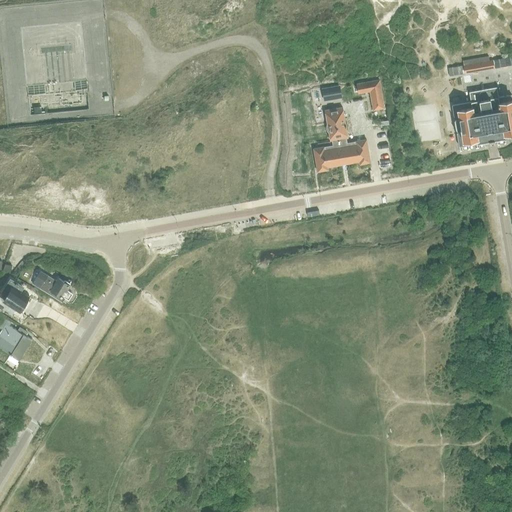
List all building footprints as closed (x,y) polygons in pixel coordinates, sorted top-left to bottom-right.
[(495,68),(494,64),(493,60),(482,62),(481,58),(463,62),(465,73),(495,68)] [(357,84),(352,85),(354,94),(358,93),(358,94),(369,92),(373,110),(385,108),(380,79),(357,83),(357,84)] [(27,85),(30,116),(89,111),(86,80),(27,85)] [(339,87),(323,90),(325,100),(340,97),(339,87)] [(511,95),(498,97),(497,87),(469,92),(470,95),(467,96),(468,99),(470,98),(471,102),(451,105),(459,147),(478,143),(478,144),(511,137),(511,95)] [(325,112),(313,115),(315,123),(326,121),(327,123),(326,124),(326,126),(326,127),(326,129),(327,130),(327,131),(328,133),(329,134),(330,141),(332,141),(333,145),(313,148),(317,172),(328,170),(327,165),(330,164),(331,165),(334,166),(338,165),(341,163),(341,161),(344,161),(345,162),(348,163),(352,163),(355,161),(355,160),(359,159),(360,164),(370,162),(366,139),(355,141),(347,143),(346,138),(347,138),(342,107),(325,110),(325,111),(325,112)] [(5,265),(3,272),(10,274),(12,266),(5,265)] [(40,288),(62,302),(64,298),(68,300),(72,294),(65,290),(71,281),(68,280),(66,283),(59,278),(57,281),(40,271),(32,284),(35,286),(34,288),(38,291),(40,288)] [(22,287),(9,279),(2,290),(8,294),(3,303),(20,313),(31,297),(20,290),(22,287)] [(19,327),(17,331),(6,324),(8,320),(5,318),(0,326),(0,327),(3,329),(0,333),(0,348),(19,360),(31,340),(26,336),(28,333),(19,327)]
